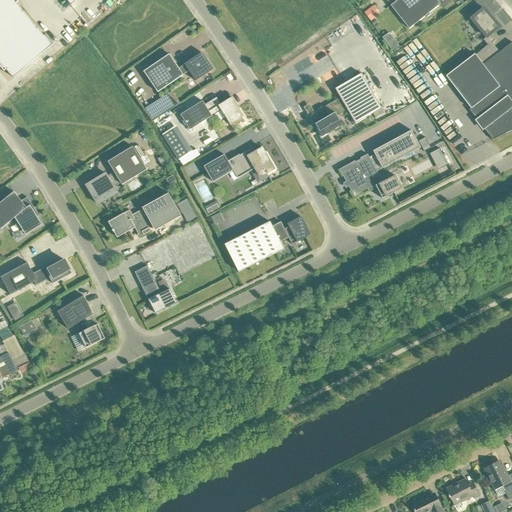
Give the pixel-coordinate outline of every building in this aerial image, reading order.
[(17,0),(1,0),(0,1),(0,66),(4,72),(6,70),(13,78),(54,44),(46,35),(44,37),(17,4),(19,2),(17,0)] [(398,0),(390,6),(409,29),(440,5),(436,0),(449,0),(398,0)] [(380,15),(373,6),(364,13),(371,22),(380,15)] [(484,8),(471,19),(486,37),(483,40),(487,45),(475,55),(475,54),(446,77),(470,109),(469,110),(477,121),(488,112),(495,120),(483,129),(492,140),(511,130),(511,42),(511,43),(499,52),(491,43),(494,41),(490,35),(499,27),(484,8)] [(399,47),(394,40),(387,45),(392,52),(399,47)] [(169,55),(143,72),(153,86),(158,93),(189,71),(196,82),(213,70),(206,60),(202,53),(179,69),(169,55)] [(318,129),(316,130),(321,138),(333,131),(334,132),(341,128),(340,127),(342,126),(337,117),(348,111),(355,124),(382,109),(361,74),(335,89),(343,103),(332,110),(335,113),(316,124),(318,129)] [(152,119),(173,106),(166,96),(146,109),(152,119)] [(244,123),(241,118),(243,117),(240,112),(231,98),(220,105),(216,98),(205,105),(202,102),(180,116),(190,131),(212,117),(211,116),(220,110),(230,126),(233,124),(235,126),(242,121),(243,124),(244,123)] [(377,172),(421,148),(411,131),(373,152),(375,155),(369,158),(377,172)] [(430,148),(425,138),(419,142),(424,152),(430,148)] [(106,174),(86,186),(98,205),(117,193),(113,186),(120,182),(122,185),(147,170),(133,147),(108,162),(115,173),(108,177),(106,174)] [(224,155),(204,167),(213,183),(233,171),(238,179),(255,169),(260,177),(274,169),(262,148),(252,154),(249,150),(240,156),(239,155),(228,161),(224,155)] [(448,165),(439,149),(432,153),(440,169),(448,165)] [(355,161),(339,170),(346,182),(345,183),(347,187),(349,187),(354,198),(363,194),(362,192),(367,189),(368,191),(372,188),(375,193),(378,191),(382,199),(402,189),(395,176),(382,182),(377,172),(369,158),(367,155),(360,158),(361,160),(355,163),(355,161)] [(176,181),(173,176),(166,180),(169,185),(176,181)] [(14,192),(0,203),(0,230),(15,218),(22,230),(21,231),(22,233),(23,232),(26,236),(42,225),(33,211),(35,210),(27,198),(28,201),(23,204),(14,192)] [(132,215),(130,211),(108,222),(112,230),(113,233),(114,232),(117,238),(135,228),(139,235),(143,233),(144,235),(151,231),(150,229),(153,227),(155,231),(181,216),(169,194),(142,208),(143,210),(132,215)] [(188,197),(178,202),(188,221),(198,216),(188,197)] [(218,208),(215,202),(205,207),(208,213),(218,208)] [(284,250),(280,243),(288,238),(292,244),(292,245),(297,243),(311,236),(301,217),(287,224),(289,227),(284,230),(281,222),(272,227),(270,223),(225,245),(239,273),(284,250)] [(27,263),(1,278),(10,295),(34,283),(36,286),(36,285),(49,278),(53,285),(72,274),(65,261),(46,271),(45,268),(44,268),(44,269),(34,275),(27,263)] [(149,300),(148,300),(155,314),(177,303),(170,289),(161,294),(147,266),(135,273),(147,297),(148,297),(149,300)] [(89,317),(93,315),(92,315),(93,315),(84,296),(83,296),(57,312),(68,330),(83,321),(87,330),(79,334),(86,348),(105,339),(98,325),(93,327),(89,317)] [(16,319),(25,315),(17,301),(8,305),(16,319)] [(0,331),(6,345),(17,340),(8,320),(0,323),(0,331)] [(9,353),(0,357),(0,391),(3,390),(0,383),(0,379),(18,371),(9,353)] [(511,474),(507,477),(500,462),(485,470),(494,488),(501,485),(509,500),(511,498),(511,474)] [(474,499),(480,496),(473,482),(467,484),(464,478),(445,488),(448,496),(449,498),(450,498),(456,510),(462,508),(462,505),(461,503),(473,497),(474,499)] [(443,511),(439,503),(434,493),(428,496),(411,505),(413,510),(414,511),(443,511)] [(481,506),(483,511),(493,511),(488,502),(481,506)]
